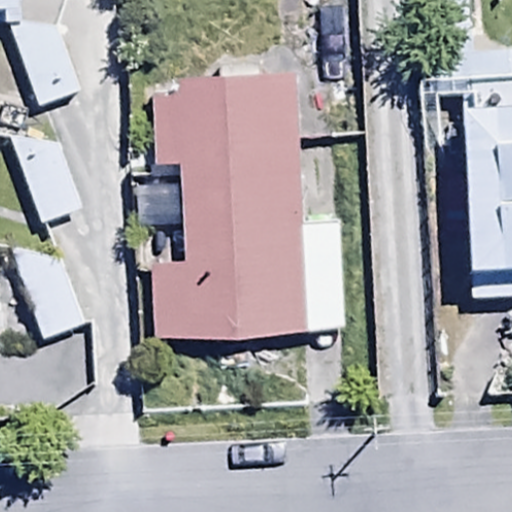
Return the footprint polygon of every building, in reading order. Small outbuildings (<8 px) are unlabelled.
[(19,0),(0,0),(0,23),(21,22),(19,0)] [(54,29),(7,29),(37,109),(78,93),(54,29)] [(511,50),(428,54),(429,96),(460,95),(467,303),(511,301),(511,50)] [(300,223),(293,73),(147,79),(151,168),(176,167),(181,263),(146,264),(149,341),(343,332),(338,221),(300,223)] [(56,145),(7,140),(39,227),(80,211),(56,145)] [(61,263),(8,251),(40,342),(84,327),(61,263)]
